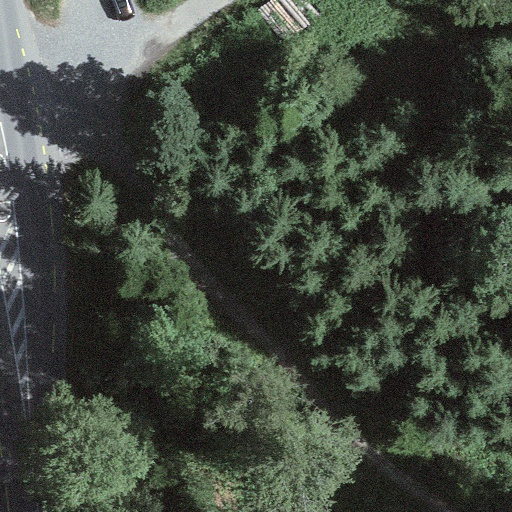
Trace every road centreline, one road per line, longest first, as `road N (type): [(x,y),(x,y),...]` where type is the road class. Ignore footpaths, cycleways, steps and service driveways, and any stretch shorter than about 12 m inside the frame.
road 1 (secondary): [(0,201),(37,511)]
road 2 (track): [(0,121),(204,0)]
